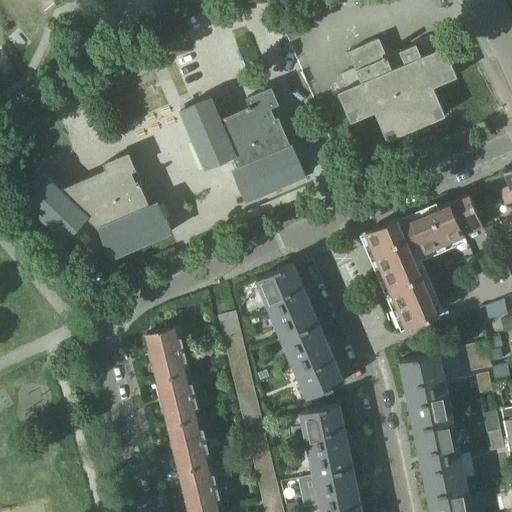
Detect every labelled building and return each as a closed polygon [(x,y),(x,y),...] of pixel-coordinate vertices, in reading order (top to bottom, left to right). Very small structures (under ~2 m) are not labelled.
[(290,41),(301,36),(294,20),(283,25),(290,41)] [(375,110),(387,139),(445,114),(432,86),(456,75),(444,46),(436,49),(430,35),(414,42),(414,44),(387,56),(385,52),(384,52),(378,38),(348,51),(355,67),(339,74),(345,88),(338,92),(350,120),(375,110)] [(210,96),(180,109),(180,111),(181,110),(192,137),(192,139),(193,138),(204,165),(204,167),(218,161),(219,162),(220,161),(220,160),(233,155),(238,167),(233,169),(234,170),(246,197),(245,197),(246,198),(260,192),(260,193),(261,192),(274,186),(275,187),(276,186),(276,185),(303,174),(303,175),(305,174),(299,160),(299,158),(298,158),(292,145),(293,145),(292,143),(290,144),(289,144),(288,141),(289,141),(288,140),(286,138),(287,137),(286,137),(285,134),(286,134),(285,133),(285,134),(284,131),(284,130),(283,130),(282,127),(283,127),(282,126),(282,127),(281,124),(281,123),(280,123),(279,121),(280,120),(279,119),(279,120),(278,117),(278,116),(274,118),(269,106),(277,102),(271,86),(247,97),(249,103),(245,105),(246,107),(220,118),(220,117),(219,118),(210,98),(211,97),(210,96)] [(42,216),(41,216),(43,218),(44,217),(64,237),(63,238),(65,239),(76,228),(76,229),(77,228),(77,227),(87,216),(88,217),(88,216),(99,227),(100,228),(112,254),(111,254),(112,256),(126,250),(126,251),(127,250),(127,249),(140,244),(141,244),(142,244),(142,243),(168,232),(169,232),(170,232),(164,217),(165,217),(164,216),(158,202),(159,202),(158,201),(148,206),(148,204),(147,205),(146,202),(146,201),(145,201),(144,199),(145,199),(145,198),(144,198),(143,196),(144,195),(143,194),(142,194),(142,192),(142,191),(141,192),(140,189),(141,189),(140,188),(139,186),(140,185),(139,184),(141,184),(128,152),(104,163),(106,169),(105,169),(106,170),(99,173),(99,172),(98,172),(98,173),(92,176),(92,175),(91,175),(91,176),(84,179),(84,178),(83,179),(83,180),(70,185),(70,184),(68,184),(69,186),(63,188),(62,187),(61,188),(60,187),(59,188),(44,173),(44,172),(43,171),(19,195),(21,196),(42,216)] [(499,188),(502,196),(511,192),(511,168),(504,171),(509,185),(499,188)] [(511,201),(511,192),(502,196),(505,204),(511,201)] [(469,194),(450,202),(463,234),(483,225),(476,209),(469,194)] [(450,202),(430,210),(444,242),(463,234),(450,202)] [(411,218),(420,240),(424,250),(444,242),(430,210),(411,218)] [(420,240),(411,218),(400,223),(397,217),(365,231),(406,326),(438,313),(409,245),(420,240)] [(275,269),(256,278),(268,307),(306,292),(293,262),(292,262),(280,267),(280,266),(275,268),(275,269)] [(306,292),(268,307),(277,328),(281,326),(285,336),(318,322),(306,292)] [(283,511),(235,310),(227,312),(274,511),(283,511)] [(482,314),(483,321),(502,316),(500,310),(482,314)] [(274,511),(227,312),(218,314),(265,511),(274,511)] [(502,316),(483,321),(486,334),(511,328),(511,315),(502,318),(502,316)] [(289,344),(285,346),(293,366),(331,351),(318,322),(285,336),(289,344)] [(153,360),(157,378),(185,371),(181,356),(185,355),(185,356),(186,355),(182,339),(181,339),(181,340),(178,340),(175,325),(146,332),(151,350),(148,350),(150,361),(153,360)] [(501,337),(489,339),(491,349),(500,347),(503,347),(501,337)] [(491,366),(485,340),(461,345),(467,371),(491,366)] [(503,358),(500,347),(491,349),(489,350),(491,360),(503,358)] [(344,381),(331,351),(293,366),(307,396),(326,388),(326,389),(331,387),(331,386),(344,381)] [(412,357),(400,359),(407,393),(446,385),(439,351),(418,355),(412,356),(412,357)] [(185,371),(157,378),(162,395),(159,396),(160,401),(161,407),(164,406),(168,423),(197,416),(193,402),(196,401),(196,402),(197,401),(195,393),(193,385),(192,385),(188,386),(185,371)] [(267,371),(258,375),(260,381),(269,377),(267,371)] [(475,374),(476,375),(479,391),(491,389),(487,371),(475,374)] [(446,385),(407,393),(409,402),(414,427),(453,418),(446,385)] [(320,406),(299,410),(306,443),(346,434),(339,402),(326,405),(326,404),(320,405),(320,406)] [(511,406),(501,409),(503,417),(511,415),(511,406)] [(483,413),(487,431),(500,428),(496,410),(483,413)] [(197,416),(168,423),(173,441),(169,442),(171,447),(172,452),(175,451),(179,469),(207,462),(203,448),(207,447),(208,447),(206,438),(203,427),(210,425),(207,414),(200,415),(197,416)] [(453,418),(414,427),(419,452),(421,459),(460,451),(453,418)] [(511,419),(503,422),(507,437),(511,435),(511,419)] [(503,448),(500,430),(488,433),(492,451),(503,448)] [(346,434),(306,443),(311,464),(315,464),(317,472),(352,465),(348,444),(346,435),(346,434)] [(460,451),(421,459),(421,462),(428,495),(467,487),(460,451)] [(207,462),(179,469),(183,486),(180,487),(182,492),(183,498),(186,497),(189,511),(197,511),(229,505),(227,495),(220,497),(217,484),(215,476),(214,476),(210,477),(207,462)] [(319,483),(315,484),(319,504),(359,497),(358,495),(357,486),(352,465),(317,472),(319,483)] [(499,486),(504,509),(511,506),(511,489),(511,484),(499,486)] [(472,511),(467,487),(428,495),(431,511),(472,511)] [(361,511),(359,497),(319,504),(320,511),(361,511)] [(286,502),(289,511),(305,507),(303,498),(286,502)]
